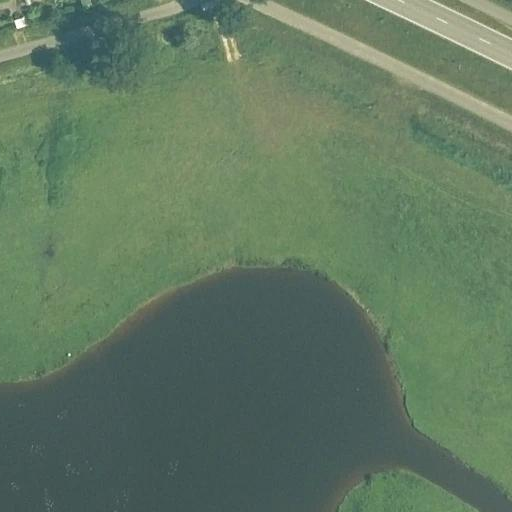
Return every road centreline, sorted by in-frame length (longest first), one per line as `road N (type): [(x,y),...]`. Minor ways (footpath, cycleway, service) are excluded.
road 1 (unclassified): [(511,126),(254,0)]
road 2 (unclassified): [(0,59),(204,0)]
road 3 (tertiary): [(511,57),(392,0)]
